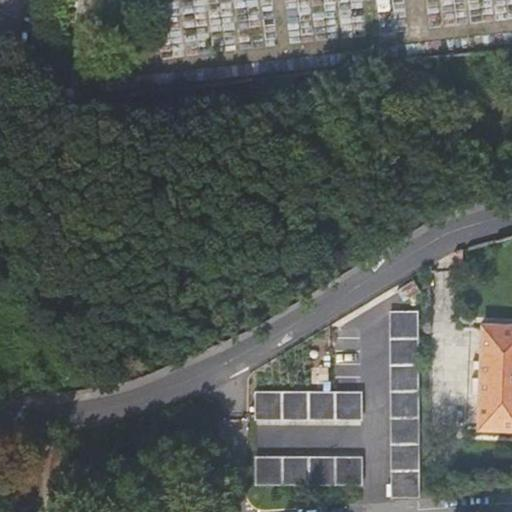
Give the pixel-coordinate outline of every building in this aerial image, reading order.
[(390,498),(418,497),(417,312),(390,312),(390,498)] [(511,328),(481,327),(480,361),(472,361),(471,380),(511,381),(511,328)] [(511,431),(511,381),(471,380),(470,396),(478,396),(478,431),(511,431)] [(360,393),(335,392),(254,392),(254,420),(360,420),(360,393)] [(254,458),(254,486),(360,486),(361,459),(254,458)]
